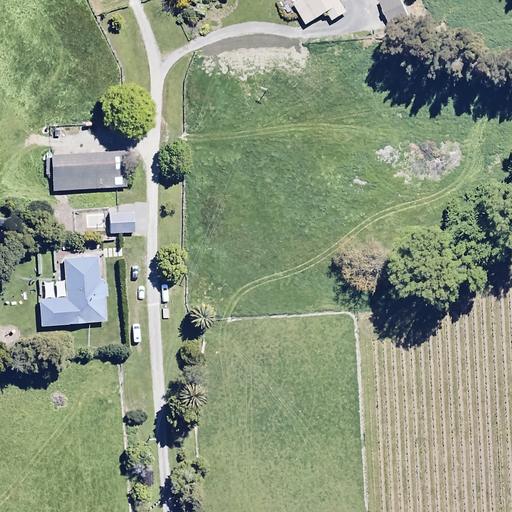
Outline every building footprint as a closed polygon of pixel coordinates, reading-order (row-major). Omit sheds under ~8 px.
[(299,0),(301,2),(293,7),(306,29),(327,17),(331,24),(347,15),(338,0),(299,0)] [(398,0),(386,0),(378,4),(388,27),(407,19),(398,0)] [(122,156),(45,160),(46,179),(51,178),(52,195),(124,190),(122,156)] [(39,331),(106,326),(103,286),(98,287),(96,261),(63,263),(66,300),(37,302),(39,331)] [(208,278),(191,277),(189,311),(207,312),(208,278)]
